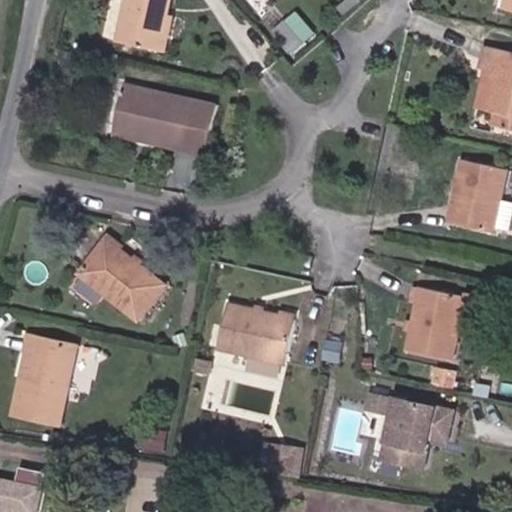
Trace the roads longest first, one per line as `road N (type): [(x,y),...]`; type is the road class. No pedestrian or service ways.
road 1 (unknown): [(0,437),(452,511)]
road 2 (residential): [(4,163),(229,214),(283,194),(303,169),(304,131)]
road 3 (residential): [(304,131),(343,105),(370,31),(401,0)]
road 4 (unclassified): [(39,0),(4,163)]
road 5 (unknown): [(303,169),(341,247),(340,284),(321,313)]
